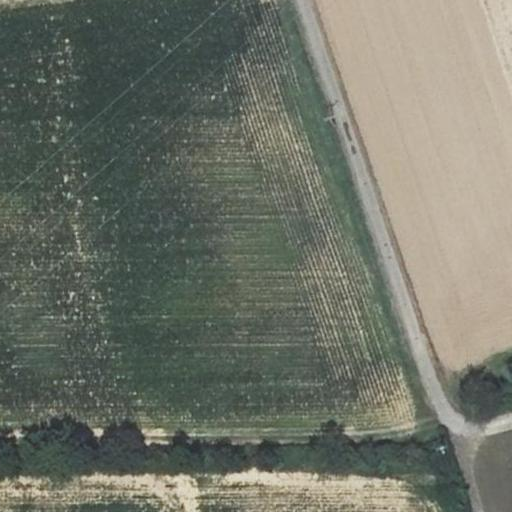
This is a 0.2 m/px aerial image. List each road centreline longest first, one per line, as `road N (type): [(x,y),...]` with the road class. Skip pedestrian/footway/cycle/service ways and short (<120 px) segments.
road 1 (track): [(302,0),(449,428)]
road 2 (track): [(0,439),(386,438),(449,428)]
